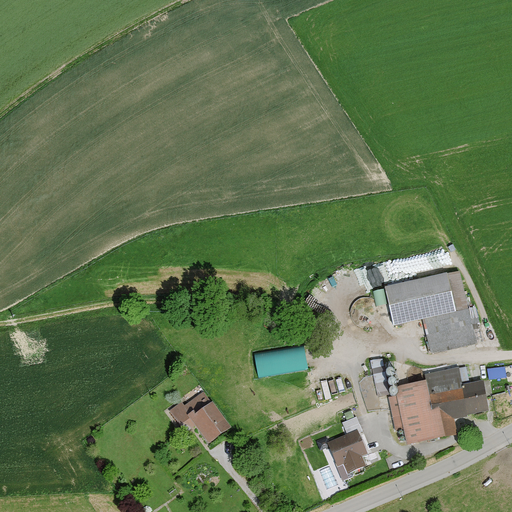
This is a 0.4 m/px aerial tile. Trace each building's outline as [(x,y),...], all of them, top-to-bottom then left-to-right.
[(468,311),(460,274),(386,290),(394,328),(424,322),(431,355),(482,344),(474,310),(468,311)] [(309,348),(260,349),(261,371),(310,370),(309,348)] [(507,365),(489,366),(490,377),(507,377),(507,365)] [(395,389),(397,399),(390,400),(396,434),(405,432),(407,447),(459,437),(455,420),(491,413),(485,383),(470,385),(467,369),(425,377),(426,383),(395,389)] [(307,373),(271,376),(272,386),(308,383),(307,373)] [(231,430),(203,394),(185,407),(182,403),(168,414),(185,436),(195,428),(210,447),(231,430)] [(357,419),(342,425),(347,437),(329,445),(340,469),(344,467),(348,476),(366,468),(362,459),(368,456),(360,437),(364,435),(357,419)]
